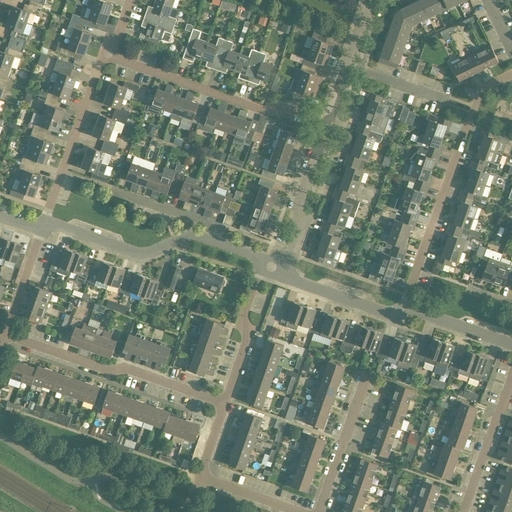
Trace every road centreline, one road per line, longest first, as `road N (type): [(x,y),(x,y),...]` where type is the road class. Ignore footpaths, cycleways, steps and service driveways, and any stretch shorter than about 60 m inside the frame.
road 1 (residential): [(403,307),(477,95),(511,75)]
road 2 (residential): [(323,122),(278,106),(266,111),(104,54)]
road 3 (residential): [(225,402),(4,335)]
road 4 (residential): [(300,511),(199,477),(225,402)]
road 5 (residential): [(42,226),(104,54)]
road 6 (residential): [(212,240),(185,235),(143,254),(42,226)]
road 7 (residential): [(280,271),(303,220),(298,209),(323,122)]
road 8 (residential): [(225,402),(263,258)]
road 9 (residential): [(318,511),(367,374)]
road 10 (residential): [(511,379),(463,511)]
road 11 (residential): [(403,307),(399,317),(280,271)]
road 12 (residential): [(323,122),(331,119),(369,0)]
road 13 (residential): [(212,240),(217,226),(113,191)]
